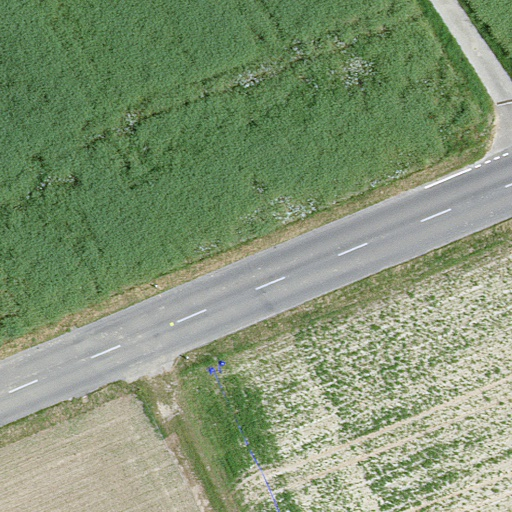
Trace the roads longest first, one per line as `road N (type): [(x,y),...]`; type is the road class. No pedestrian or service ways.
road 1 (secondary): [(0,404),(511,186)]
road 2 (track): [(221,511),(143,344)]
